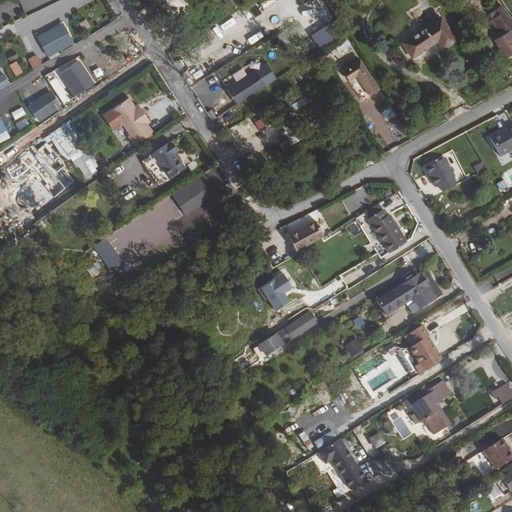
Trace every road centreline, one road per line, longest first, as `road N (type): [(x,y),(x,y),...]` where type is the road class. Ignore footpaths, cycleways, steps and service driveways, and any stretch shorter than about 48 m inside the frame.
road 1 (residential): [(390,161),(264,229),(127,0)]
road 2 (residential): [(390,161),(511,355)]
road 3 (residential): [(511,97),(390,161)]
